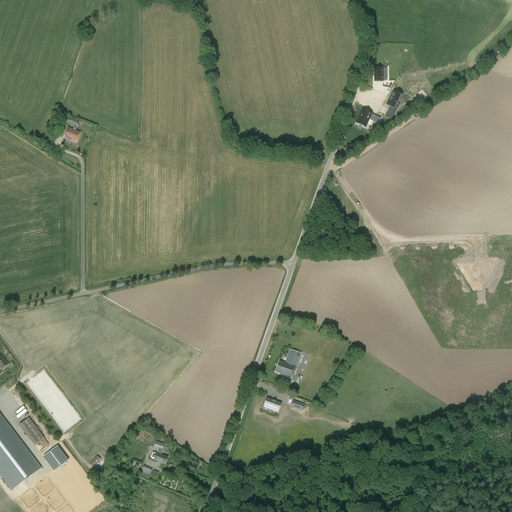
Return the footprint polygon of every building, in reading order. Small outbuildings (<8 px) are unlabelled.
[(373,72),(373,85),(381,85),(384,85),(384,82),(381,82),(381,72),(373,72)] [(388,105),(383,116),(391,120),(400,104),(396,101),(398,99),(392,95),(390,99),(392,100),(389,106),(388,105)] [(361,108),(357,119),(366,123),(370,111),(361,108)] [(62,121),(77,127),(79,121),(64,116),(62,121)] [(80,133),(68,128),(64,139),(76,143),(80,133)] [(295,334),(285,363),(280,361),(276,372),(292,378),(295,368),(310,373),(320,343),(295,334)] [(290,407),(302,410),(304,403),(292,400),(290,407)] [(290,414),(272,407),(268,416),(275,420),(276,418),(286,422),(290,414)] [(300,411),(298,418),(312,423),(314,417),(300,411)] [(0,414),(0,461),(9,474),(32,457),(0,414)] [(44,438),(29,418),(19,425),(35,446),(44,438)] [(153,447),(163,450),(165,444),(155,441),(153,447)] [(156,453),(153,452),(152,453),(151,457),(151,458),(154,459),(154,460),(165,464),(168,457),(156,453)] [(94,468),(101,459),(97,456),(90,464),(94,468)]
